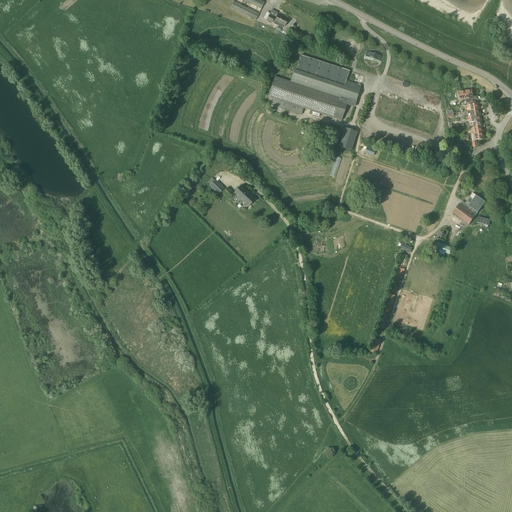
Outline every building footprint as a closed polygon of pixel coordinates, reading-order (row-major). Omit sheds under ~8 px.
[(243,0),(261,9),(265,2),(260,0),(243,0)] [(256,20),(259,13),(234,1),(231,8),(256,20)] [(274,17),(273,19),(275,20),(273,23),(282,28),(283,25),(285,26),(288,19),(278,14),(276,18),(274,17)] [(350,71),(301,55),(296,70),(294,70),(291,81),(275,76),(268,96),(272,97),(269,104),(301,115),(304,108),(341,120),(348,101),(355,104),(356,100),(361,85),(347,81),(350,71)] [(460,92),(458,92),(460,100),(466,99),(466,103),(474,102),(473,98),(472,90),(460,92)] [(470,116),(468,117),(469,119),(469,123),(481,121),(480,115),(473,116),(470,116)] [(472,131),(471,131),(471,135),(483,132),(482,126),(474,128),(472,128),(472,131)] [(357,131),(345,127),(338,146),(351,151),(357,131)] [(483,132),(471,135),(472,141),(473,147),(474,147),(478,147),(477,146),(476,140),(477,140),(484,139),(483,132)] [(364,148),(362,154),(372,157),(373,151),(364,148)] [(378,153),(376,159),(386,162),(388,156),(378,153)] [(392,158),(391,163),(400,166),(402,161),(392,158)] [(241,185),(234,193),(248,206),(256,199),(241,185)] [(222,186),(216,192),(218,194),(224,188),(222,186)] [(227,188),(223,192),(230,198),(234,193),(227,188)] [(459,203),(453,213),(469,225),(476,215),(485,202),(473,193),(466,203),(463,201),(461,204),(460,204),(459,203)] [(481,219),(485,214),(481,210),(477,216),(481,219)] [(328,215),(320,212),(317,219),(321,221),(322,219),(326,220),(328,215)] [(511,238),(501,244),(505,253),(511,249),(511,238)] [(406,254),(410,246),(402,242),(398,249),(406,254)] [(450,258),(451,253),(443,250),(441,256),(450,258)] [(400,256),(396,279),(402,280),(406,257),(400,256)] [(375,333),(370,352),(377,354),(381,334),(375,333)]
